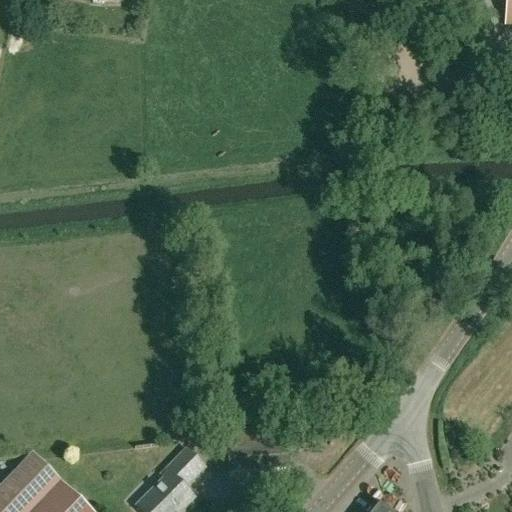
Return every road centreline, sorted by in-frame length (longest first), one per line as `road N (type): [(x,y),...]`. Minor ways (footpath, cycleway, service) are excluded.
road 1 (tertiary): [(401,418),(511,255)]
road 2 (unclassified): [(511,93),(350,0)]
road 3 (tertiary): [(318,511),(401,418)]
